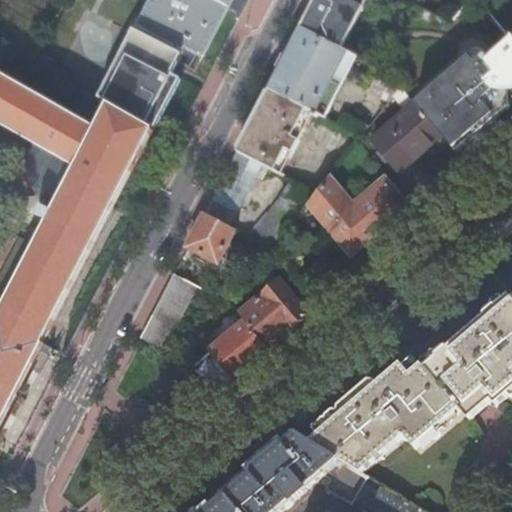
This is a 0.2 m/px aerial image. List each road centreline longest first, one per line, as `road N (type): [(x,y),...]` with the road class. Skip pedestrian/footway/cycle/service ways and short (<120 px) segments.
road 1 (residential): [(287,0),(29,479),(30,511)]
road 2 (secondary): [(142,511),(511,195)]
